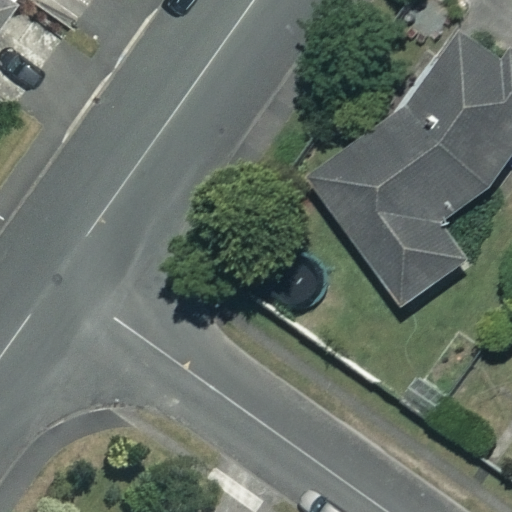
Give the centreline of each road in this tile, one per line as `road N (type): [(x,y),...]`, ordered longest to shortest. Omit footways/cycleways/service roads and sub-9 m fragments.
road 1 (residential): [(387,511),(56,275)]
road 2 (residential): [(56,275),(250,0)]
